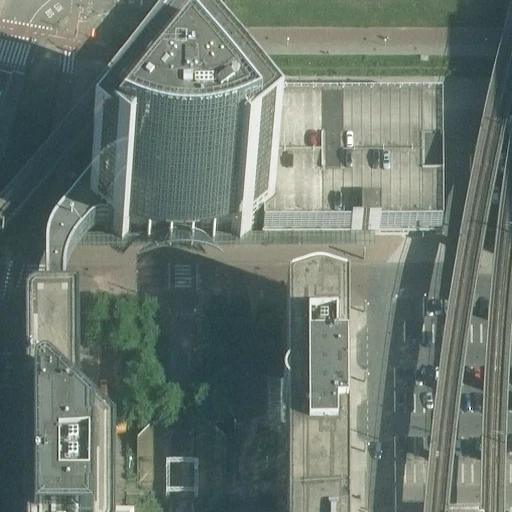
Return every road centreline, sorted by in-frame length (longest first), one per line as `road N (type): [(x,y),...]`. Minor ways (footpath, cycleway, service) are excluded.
road 1 (unclassified): [(377,276),(12,276)]
road 2 (unclassified): [(377,276),(380,511)]
road 3 (unclassified): [(511,281),(377,276)]
